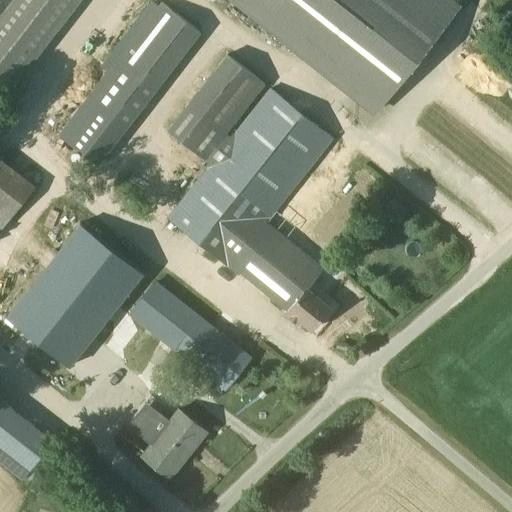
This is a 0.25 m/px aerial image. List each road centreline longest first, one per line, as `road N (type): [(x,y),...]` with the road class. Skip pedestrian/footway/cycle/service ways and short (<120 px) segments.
road 1 (unclassified): [(511,507),(357,372)]
road 2 (unclassified): [(511,244),(357,372)]
road 3 (unclassified): [(357,372),(214,511)]
